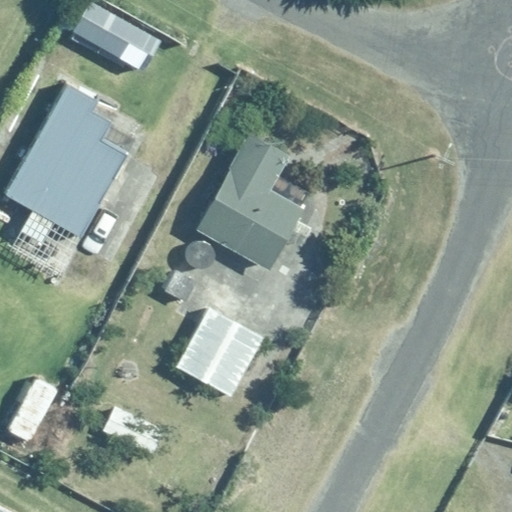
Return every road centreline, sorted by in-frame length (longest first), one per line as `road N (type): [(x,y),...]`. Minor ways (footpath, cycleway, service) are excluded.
road 1 (residential): [(327,511),(465,258),(511,89)]
road 2 (residential): [(298,0),(380,44),(511,77)]
